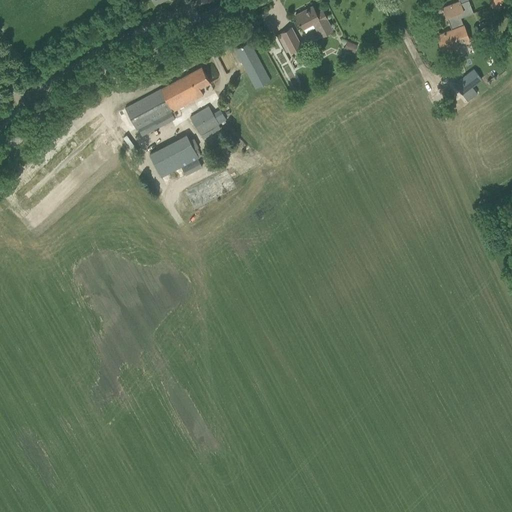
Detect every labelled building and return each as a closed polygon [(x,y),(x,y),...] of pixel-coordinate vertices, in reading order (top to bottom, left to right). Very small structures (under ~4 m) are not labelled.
[(469,41),(460,18),(473,13),(468,0),(460,3),(459,1),(442,8),(446,17),(452,30),(437,35),(443,51),(469,41)] [(497,0),(492,0),(490,6),(499,10),(502,2),(497,0)] [(285,24),(277,7),(261,14),(269,31),(285,24)] [(295,15),(299,23),(300,23),(303,28),(305,33),(315,28),(320,37),(332,30),(326,19),(327,19),(322,10),(316,13),(313,8),(302,14),(301,12),(295,15)] [(280,33),(291,52),(301,47),(291,27),(280,33)] [(235,50),(255,89),(270,81),(250,42),(235,50)] [(204,96),(200,89),(210,83),(201,67),(160,89),(125,108),(136,129),(137,129),(140,134),(157,125),(158,127),(174,119),(170,111),(172,110),(173,113),(204,96)] [(472,70),(454,84),(461,94),(481,79),(473,69),(472,70)] [(189,117),(200,135),(202,137),(209,133),(207,131),(218,124),(207,106),(189,117)] [(187,134),(149,152),(160,177),(181,168),(185,174),(202,167),(187,134)]
